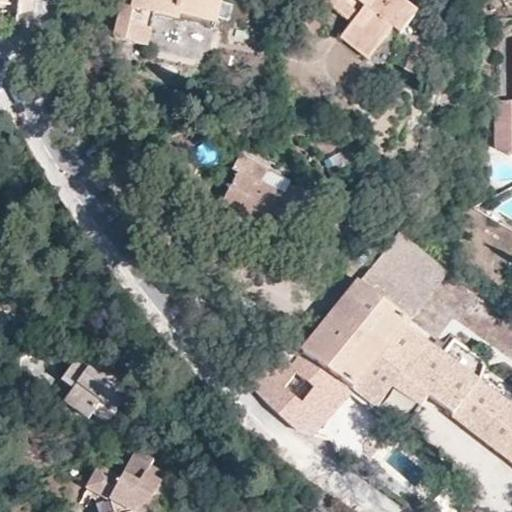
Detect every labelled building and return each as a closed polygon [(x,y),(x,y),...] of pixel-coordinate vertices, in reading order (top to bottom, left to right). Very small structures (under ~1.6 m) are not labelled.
[(123,0),(114,39),(146,47),(154,14),(178,20),(179,14),(216,23),(220,0),(123,0)] [(323,0),(352,23),(345,32),(373,55),(393,30),(400,35),(412,20),(388,0),(323,0)] [(388,0),(412,20),(416,15),(397,0),(388,0)] [(214,29),(216,23),(179,14),(178,20),(214,29)] [(345,32),(341,38),(367,62),(373,55),(345,32)] [(511,100),(495,101),(496,147),(511,157),(511,100)] [(232,170),(238,173),(225,196),(225,198),(248,210),(243,218),(247,220),(273,233),(272,235),(274,236),(293,198),(292,198),(290,198),(261,183),(268,169),(240,154),(232,170)] [(243,218),(248,210),(225,198),(220,208),(237,216),(243,218)] [(454,337),(442,354),(404,325),(409,320),(447,271),(442,269),(399,234),(345,300),(395,337),(381,353),(398,375),(376,407),(404,428),(429,396),(511,461),(511,406),(478,381),(487,362),(454,337)] [(335,410),(352,389),(359,394),(376,407),(398,375),(381,353),(395,337),(345,300),(302,354),(285,344),(252,388),(298,432),(312,436),(335,410)] [(132,381),(94,353),(85,366),(72,356),(62,371),(74,381),(69,388),(59,401),(83,418),(89,409),(103,419),(132,381)] [(62,371),(57,378),(69,388),(74,381),(62,371)] [(154,459),(138,450),(122,477),(99,465),(87,487),(111,500),(114,511),(141,511),(149,509),(147,502),(152,496),(162,501),(171,486),(160,480),(164,472),(151,465),(154,459)] [(87,507),(93,498),(97,511),(114,511),(111,500),(87,487),(78,501),(87,507)]
